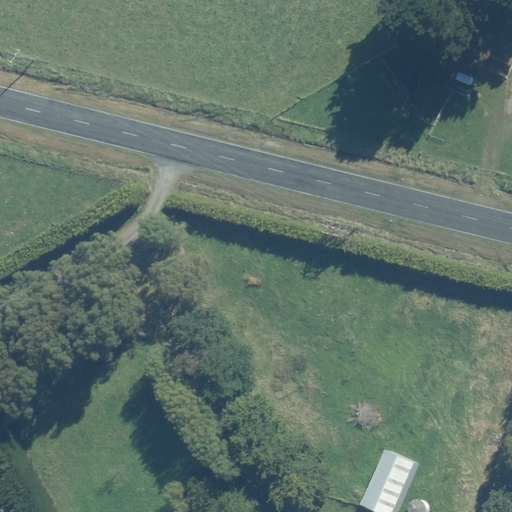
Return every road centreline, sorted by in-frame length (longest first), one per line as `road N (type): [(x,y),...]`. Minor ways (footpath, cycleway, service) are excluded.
road 1 (secondary): [(0,104),(511,229)]
road 2 (unknown): [(151,211),(172,305),(196,349),(319,511)]
road 3 (unknown): [(151,211),(0,312)]
